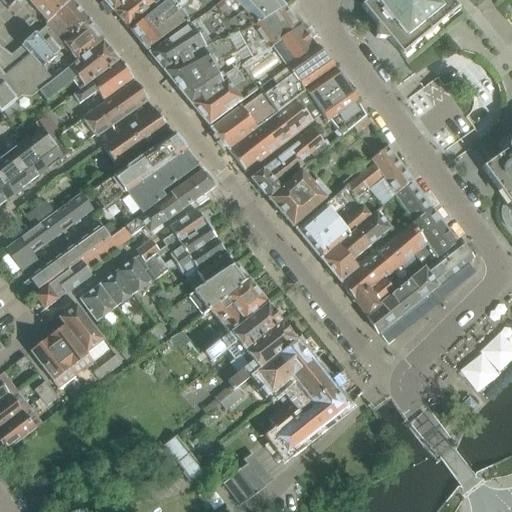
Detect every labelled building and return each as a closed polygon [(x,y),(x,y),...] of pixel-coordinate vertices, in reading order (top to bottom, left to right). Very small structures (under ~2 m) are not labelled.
[(0,0),(0,2),(8,11),(16,3),(19,5),(24,0),(25,0),(45,23),(71,3),(72,3),(69,0),(0,0)] [(103,0),(102,1),(112,12),(113,12),(115,14),(133,0),(103,0)] [(133,0),(115,14),(127,28),(162,0),(133,0)] [(213,3),(210,0),(171,0),(131,33),(146,52),(213,3)] [(238,37),(241,35),(255,27),(231,0),(210,0),(213,3),(217,0),(220,0),(222,3),(149,56),(166,77),(195,55),(219,41),(221,43),(233,35),(238,37)] [(231,0),(255,27),(286,8),(280,0),(231,0)] [(369,0),(360,7),(376,26),(375,39),(388,40),(401,57),(402,56),(399,52),(405,46),(409,51),(424,38),(431,35),(436,28),(451,15),(445,8),(451,3),(457,10),(458,9),(450,0),(369,0)] [(511,0),(469,0),(451,15),(436,28),(402,56),(401,57),(414,74),(396,88),(401,95),(406,103),(420,93),(437,80),(443,89),(445,87),(447,86),(449,85),(451,85),(453,85),(457,85),(461,86),(464,88),(468,91),(471,96),(472,100),(472,105),(472,109),(469,115),(464,119),(473,131),(455,143),(442,153),(446,158),(450,164),(469,151),(482,169),(503,154),(511,147),(511,0)] [(61,46),(88,24),(71,3),(45,23),(45,28),(35,36),(34,35),(21,47),(31,58),(41,69),(54,57),(64,49),(61,46)] [(286,9),(286,8),(255,27),(241,35),(244,40),(240,42),(252,59),(299,29),(286,9)] [(41,69),(52,83),(103,43),(88,24),(61,46),(64,49),(54,57),(41,69)] [(287,69),(315,49),(300,28),(299,29),(252,59),(240,42),(244,40),(241,35),(238,37),(233,35),(221,43),(219,41),(195,55),(166,77),(207,128),(279,75),(287,69)] [(52,83),(38,94),(39,95),(46,104),(72,83),(76,80),(83,89),(119,63),(106,46),(104,43),(103,43),(52,83)] [(19,49),(9,57),(0,49),(0,72),(4,78),(31,58),(21,47),(19,48),(19,49)] [(305,93),(334,71),(317,48),(315,49),(287,69),(291,74),(305,93)] [(0,72),(0,115),(2,113),(4,115),(8,121),(15,116),(20,113),(14,104),(19,100),(21,97),(32,98),(33,98),(38,94),(52,83),(41,69),(31,58),(4,78),(0,72)] [(135,83),(119,63),(83,89),(72,97),(79,106),(97,93),(105,105),(135,83)] [(366,117),(357,103),(334,71),(305,93),(321,115),(327,124),(330,123),(337,131),(334,133),(339,140),(353,128),(366,117)] [(291,104),(294,102),(305,93),(291,74),(283,80),(285,83),(278,88),(291,104)] [(98,137),(148,102),(135,83),(105,105),(83,120),(95,138),(98,137)] [(277,115),(291,104),(278,88),(264,98),(277,115)] [(310,124),(321,115),(305,93),(294,102),(310,124)] [(277,115),(264,98),(262,96),(247,107),(262,127),(277,115)] [(278,149),(310,124),(294,102),(291,104),(277,115),(262,127),(278,149)] [(258,130),(262,127),(247,107),(241,111),(241,110),(211,132),(228,153),(245,140),(258,130)] [(114,167),(168,130),(155,111),(102,149),(114,167)] [(46,116),(39,122),(53,142),(57,139),(61,136),(46,116)] [(367,118),(354,129),(359,135),(371,125),(367,118)] [(261,162),(278,149),(262,127),(258,130),(245,140),(261,162)] [(27,139),(24,142),(46,172),(63,159),(69,155),(69,154),(57,139),(53,142),(53,143),(52,143),(51,144),(40,130),(34,135),(36,137),(29,142),(27,139)] [(310,135),(251,182),(267,200),(301,172),(300,170),(304,166),(301,163),(304,160),(305,161),(312,156),(315,160),(331,148),(325,141),(322,143),(315,134),(310,135)] [(511,134),(497,145),(503,154),(482,169),(505,201),(503,204),(501,208),(500,211),(500,215),(500,219),(501,223),(503,226),(506,229),(509,232),(511,233),(511,134)] [(103,210),(114,203),(186,152),(173,136),(91,193),(103,210)] [(245,174),(261,162),(245,140),(228,153),(245,174)] [(20,145),(7,155),(30,185),(43,175),(46,172),(24,142),(20,145)] [(405,172),(389,150),(388,148),(379,155),(371,162),(374,166),(356,179),(367,193),(369,191),(382,180),(387,185),(405,172)] [(161,194),(198,168),(186,152),(114,203),(129,225),(165,199),(161,194)] [(0,178),(14,197),(30,185),(7,155),(0,160),(0,178)] [(215,188),(214,187),(202,172),(176,190),(165,199),(129,225),(109,239),(110,241),(70,270),(61,277),(55,281),(55,282),(33,298),(44,312),(57,301),(65,295),(65,296),(90,277),(86,271),(131,238),(144,228),(149,235),(215,188)] [(301,172),(267,200),(292,229),(325,201),(324,201),(324,200),(330,195),(318,180),(311,185),(306,179),(306,178),(302,173),(301,172)] [(395,198),(412,183),(405,172),(387,185),(382,180),(369,191),(383,208),(394,197),(395,198)] [(0,207),(13,198),(14,197),(0,178),(0,207)] [(356,202),(367,193),(356,179),(344,189),(295,233),(319,262),(371,219),(356,202)] [(432,209),(412,183),(395,198),(413,224),(431,210),(432,209)] [(71,226),(91,212),(81,197),(53,216),(41,226),(51,241),(61,235),(72,227),(71,226)] [(34,231),(41,226),(53,216),(44,204),(25,218),(34,231)] [(457,245),(431,210),(413,224),(409,227),(437,262),(457,245)] [(138,252),(136,253),(139,257),(144,265),(155,257),(158,260),(161,257),(169,252),(178,245),(206,226),(196,213),(196,212),(169,231),(173,235),(162,243),(166,248),(158,253),(151,243),(138,252)] [(350,264),(391,230),(377,214),(371,219),(319,262),(333,278),(350,264)] [(109,238),(116,234),(109,224),(102,229),(109,238)] [(42,247),(51,241),(41,226),(34,231),(5,252),(21,273),(37,262),(32,256),(43,248),(42,247)] [(155,257),(144,265),(148,271),(156,281),(159,279),(171,271),(177,267),(201,250),(215,239),(206,226),(178,245),(181,249),(169,258),(172,261),(163,268),(158,260),(155,257)] [(109,239),(101,227),(57,259),(60,264),(64,262),(70,270),(110,241),(109,239)] [(356,272),(340,285),(355,304),(384,281),(414,257),(424,270),(425,271),(430,267),(431,267),(437,262),(409,227),(356,272)] [(201,250),(177,267),(184,277),(185,276),(187,279),(225,253),(224,252),(224,251),(215,239),(201,250)] [(474,261),(469,255),(460,243),(457,245),(437,262),(431,267),(430,267),(425,271),(424,270),(394,293),(365,317),(378,336),(474,261)] [(187,279),(185,281),(195,294),(235,266),(234,264),(225,253),(187,279)] [(120,271),(117,274),(133,295),(137,293),(149,283),(150,285),(153,284),(156,281),(148,271),(144,265),(139,257),(135,260),(120,271)] [(61,277),(70,270),(64,262),(60,264),(57,259),(51,263),(61,277)] [(55,281),(61,277),(51,263),(29,280),(39,293),(55,281)] [(340,285),(356,272),(350,264),(333,278),(339,285),(340,285)] [(195,294),(189,298),(203,317),(210,312),(248,282),(235,266),(195,294)] [(101,285),(100,286),(117,308),(117,307),(133,295),(117,274),(101,285)] [(31,299),(39,293),(29,280),(21,286),(31,299)] [(365,317),(394,293),(384,281),(355,304),(363,314),(365,317)] [(248,282),(210,312),(227,334),(266,305),(248,282)] [(83,299),(80,301),(96,324),(117,308),(100,286),(90,294),(88,293),(83,296),(83,299)] [(158,296),(152,300),(157,307),(166,301),(166,296),(163,292),(158,296)] [(211,347),(196,358),(200,363),(207,358),(211,363),(226,351),(234,361),(281,325),(266,305),(227,334),(229,336),(227,337),(226,337),(221,341),(222,342),(220,343),(219,341),(211,347)] [(86,355),(87,355),(104,342),(76,306),(58,320),(63,327),(64,327),(86,355)] [(171,324),(175,311),(174,309),(164,316),(170,324),(171,324)] [(163,335),(166,332),(160,325),(157,327),(163,335)] [(224,391),(214,399),(215,400),(219,405),(220,404),(237,391),(256,376),(297,344),(296,343),(281,325),(234,361),(229,365),(237,376),(227,384),(230,388),(225,392),(224,391)] [(92,363),(87,355),(86,355),(64,327),(63,327),(47,340),(75,376),(92,363)] [(156,340),(163,335),(157,327),(150,332),(156,340)] [(178,336),(169,342),(175,349),(183,343),(178,336)] [(57,390),(75,376),(47,340),(29,354),(57,390)] [(297,344),(256,376),(271,395),(279,389),(282,393),(289,388),(290,389),(316,369),(297,344)] [(125,362),(132,356),(127,348),(119,354),(125,362)] [(19,371),(29,364),(24,357),(14,365),(19,371)] [(110,374),(121,365),(115,357),(104,366),(110,374)] [(164,385),(170,380),(158,365),(152,370),(164,385)] [(98,382),(110,374),(104,366),(92,374),(98,382)] [(286,409),(269,422),(280,436),(274,441),(286,456),(347,408),(316,369),(290,389),(289,388),(282,393),(285,398),(280,402),(286,409)] [(0,403),(15,392),(2,375),(0,376),(0,403)] [(39,400),(51,391),(45,384),(34,392),(39,400)] [(78,403),(89,395),(83,387),(72,396),(78,403)] [(46,408),(57,399),(51,391),(39,400),(46,408)] [(237,391),(220,404),(225,412),(233,406),(243,398),(237,391)] [(0,429),(28,409),(15,393),(15,392),(0,403),(0,429)] [(463,404),(460,408),(467,415),(468,416),(477,408),(468,399),(467,401),(464,398),(462,401),(461,402),(463,404)] [(0,447),(5,454),(41,426),(28,409),(0,429),(0,447)] [(184,470),(195,461),(177,438),(163,449),(169,456),(172,456),(184,470)] [(263,489),(273,481),(252,455),(242,463),(245,467),(230,480),(223,486),(240,507),(247,502),(248,502),(263,490),(263,489)] [(205,472),(195,461),(184,470),(185,473),(183,474),(191,484),(205,472)]
